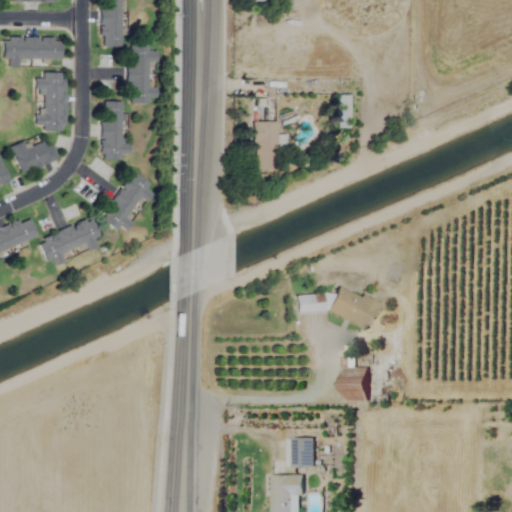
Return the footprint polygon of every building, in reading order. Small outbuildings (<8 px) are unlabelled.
[(119,48),(119,0),(99,0),(99,48),(119,48)] [(17,60),(59,60),(59,38),(1,38),(1,60),(7,60),(7,68),(17,68),(17,60)] [(126,49),(126,105),(146,105),(146,99),(155,99),(155,88),(146,88),(146,63),(155,63),(155,49),(126,49)] [(35,79),(34,127),(40,127),(40,133),(62,133),(63,74),(40,74),(40,79),(35,79)] [(349,129),(349,95),(335,95),(335,129),(349,129)] [(119,103),(98,103),(97,161),(119,161),(119,155),(127,155),(127,145),(118,145),(119,103)] [(275,171),(275,122),(252,122),(252,171),(275,171)] [(54,160),(46,141),(23,150),(20,143),(7,148),(18,175),(54,160)] [(98,220),(115,231),(117,227),(124,232),(130,223),(124,219),(138,198),(146,204),(154,191),(129,174),(98,220)] [(0,250),(35,238),(27,218),(0,228),(0,250)] [(59,253),(82,244),(85,251),(99,246),(88,219),(35,240),(44,261),(50,259),(53,266),(63,262),(59,253)] [(367,330),(378,304),(358,295),(356,295),(336,286),(331,296),(326,294),(294,295),(294,314),(325,313),(363,330),(367,330)] [(342,402),(369,402),(369,367),(355,367),(355,357),(342,357),(342,402)] [(314,467),(314,439),(292,439),(292,467),(314,467)] [(305,476),(272,476),(271,511),(293,511),(294,495),(305,495),(305,476)]
